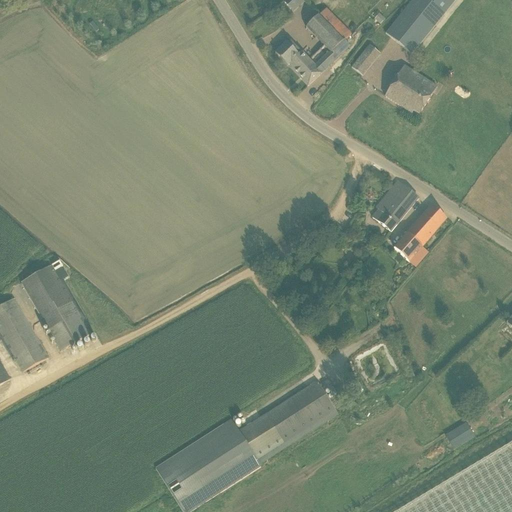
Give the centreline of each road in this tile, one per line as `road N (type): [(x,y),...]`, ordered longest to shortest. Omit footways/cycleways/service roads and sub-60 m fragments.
road 1 (track): [(366,153),(332,220),(303,242),(0,411)]
road 2 (unclassified): [(511,247),(290,104),(217,0)]
